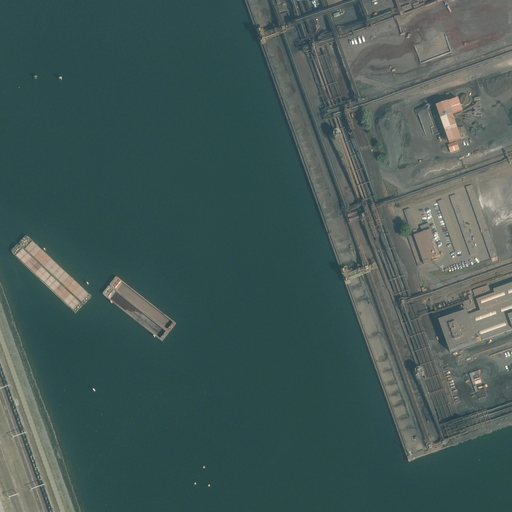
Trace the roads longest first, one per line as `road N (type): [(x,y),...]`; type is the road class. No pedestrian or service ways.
road 1 (unknown): [(309,0),(391,227)]
road 2 (unknown): [(409,277),(468,400)]
